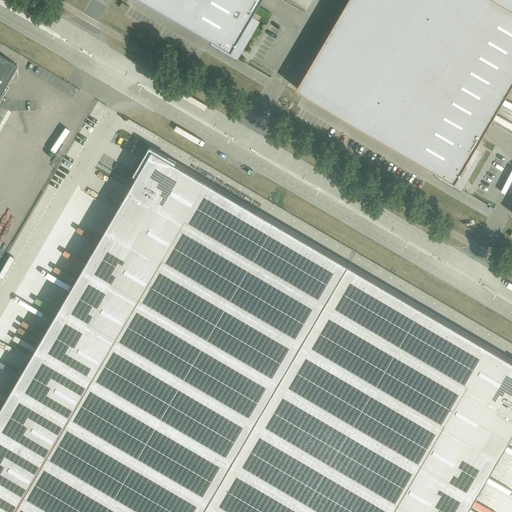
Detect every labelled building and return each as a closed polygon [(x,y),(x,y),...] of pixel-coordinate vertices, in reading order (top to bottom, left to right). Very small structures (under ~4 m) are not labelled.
[(261,0),(145,0),(213,39),(211,43),(234,57),(255,21),(251,19),(261,0)] [(474,150),(511,85),(511,0),(348,0),(296,89),(436,170),(434,174),(458,188),(479,153),(474,150)] [(128,6),(122,3),(119,7),(126,11),(128,6)] [(16,64),(0,54),(0,98),(8,85),(5,83),(16,64)] [(0,511),(466,511),(511,434),(511,360),(151,148),(137,173),(138,174),(0,409),(0,511)]
